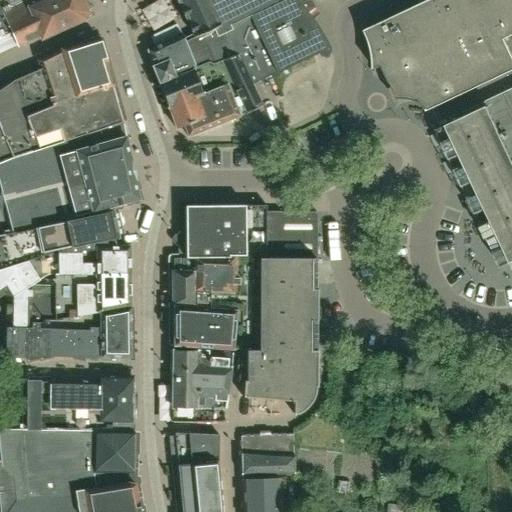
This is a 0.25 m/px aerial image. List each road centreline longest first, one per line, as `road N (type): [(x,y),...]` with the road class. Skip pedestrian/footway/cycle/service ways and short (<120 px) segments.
road 1 (residential): [(161,511),(146,273),(163,180)]
road 2 (residential): [(443,300),(418,324),(374,322),(343,279),(337,194),(322,163)]
road 3 (residential): [(443,300),(422,265),(431,178),(419,150),(398,134),(367,142)]
road 4 (residential): [(163,180),(118,14)]
road 5 (residential): [(322,163),(284,179),(163,180)]
road 6 (residential): [(229,511),(228,426),(239,355)]
road 7 (residential): [(0,70),(118,14)]
road 8 (residential): [(367,142),(350,103),(354,62),(344,22)]
